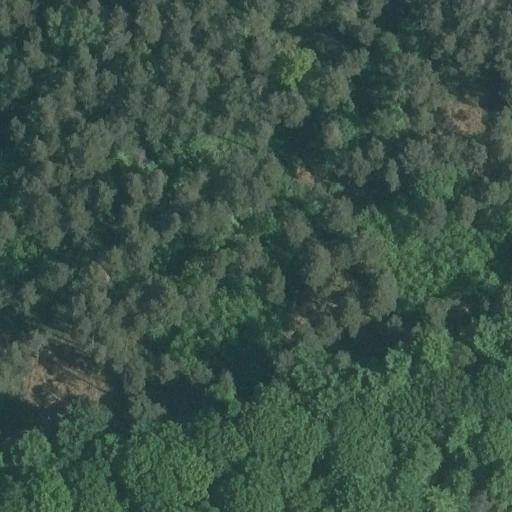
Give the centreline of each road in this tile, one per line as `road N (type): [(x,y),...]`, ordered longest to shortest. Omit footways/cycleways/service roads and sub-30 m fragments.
road 1 (track): [(511,419),(272,490),(145,511)]
road 2 (unknown): [(511,464),(347,511)]
